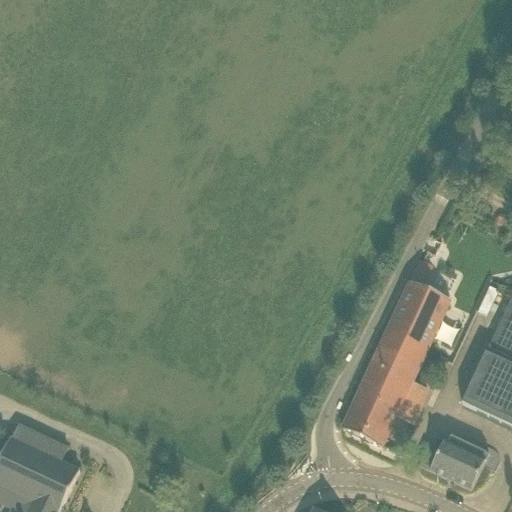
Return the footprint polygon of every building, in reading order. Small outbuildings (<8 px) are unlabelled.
[(450,303),(412,285),(387,336),(427,354),(450,303)] [(511,299),(462,405),(511,428),(511,299)] [(382,450),(427,354),(387,336),(343,432),(382,450)] [(429,450),(420,469),(472,493),(489,457),(448,437),(440,455),(429,450)] [(18,511),(62,511),(80,474),(11,441),(0,463),(0,488),(24,500),(18,511)]
